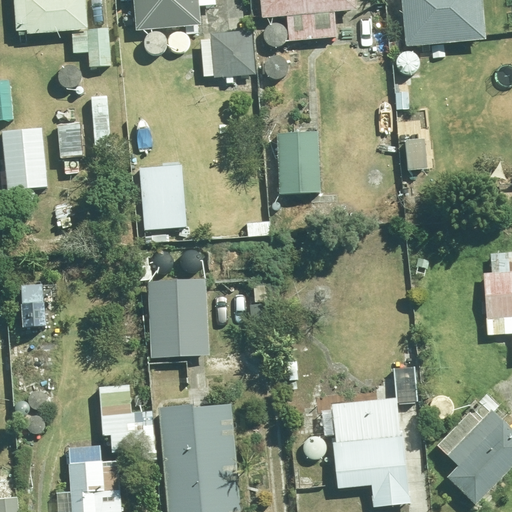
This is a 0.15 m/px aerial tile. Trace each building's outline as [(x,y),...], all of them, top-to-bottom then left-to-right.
[(12,0),(15,39),(72,34),(74,56),(89,55),(90,71),(111,70),(108,29),(86,30),(83,0),(12,0)] [(215,9),(214,0),(140,0),(142,31),(198,27),(197,10),(215,9)] [(353,13),(352,0),(261,0),(263,19),(290,18),(291,43),(334,41),(333,14),(353,13)] [(489,39),(485,0),(402,0),(407,47),(489,39)] [(254,77),(251,39),(200,43),(203,81),(254,77)] [(12,90),(0,91),(0,121),(16,120),(12,90)] [(106,97),(91,99),(96,151),(112,149),(106,97)] [(84,177),(80,123),(58,125),(62,178),(84,177)] [(48,189),(40,132),(1,137),(9,194),(48,189)] [(319,139),(278,139),(277,198),(318,198),(319,139)] [(422,143),(403,145),(405,174),(424,173),(422,143)] [(187,242),(180,168),(135,171),(141,246),(187,242)] [(511,257),(484,259),(489,337),(511,335),(511,257)] [(52,329),(50,280),(19,281),(21,330),(52,329)] [(206,358),(203,283),(147,285),(149,359),(206,358)] [(415,379),(414,338),(361,340),(362,381),(415,379)] [(132,416),(128,386),(97,389),(105,458),(156,452),(152,413),(132,416)] [(407,506),(395,402),(329,409),(338,491),(370,487),(372,510),(407,506)] [(511,469),(511,433),(481,404),(437,450),(456,469),(445,481),(474,509),(511,469)] [(239,511),(231,407),(160,413),(168,511),(239,511)] [(121,511),(119,468),(102,469),(100,451),(67,453),(70,511),(121,511)] [(27,511),(28,503),(0,502),(0,511),(27,511)]
